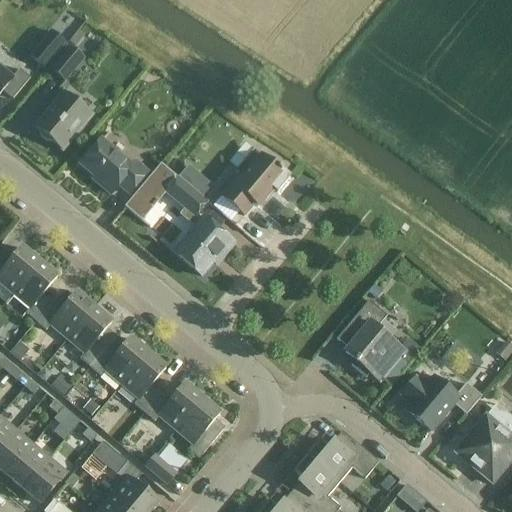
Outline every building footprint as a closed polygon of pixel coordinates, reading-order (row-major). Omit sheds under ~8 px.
[(40,46),(29,59),(44,71),(66,45),(51,32),(40,46)] [(65,83),(83,61),(69,49),(51,71),(65,83)] [(0,69),(0,95),(3,92),(13,101),(30,80),(19,71),(12,79),(0,69)] [(35,128),(62,151),(90,117),(63,95),(35,128)] [(101,142),(80,167),(101,184),(99,186),(111,196),(119,187),(129,196),(147,174),(135,164),(132,168),(101,142)] [(230,187),(221,198),(229,205),(244,218),(254,206),(257,208),(272,191),(276,194),(289,179),(274,166),(262,157),(261,158),(253,151),(235,173),(239,176),(230,187)] [(160,166),(124,209),(141,223),(177,180),(160,166)] [(194,218),(196,215),(206,204),(178,180),(166,195),(185,210),(194,218)] [(202,220),(196,215),(194,218),(185,210),(181,215),(197,227),(173,255),(201,278),(218,257),(221,260),(233,245),(203,220),(202,220)] [(0,262),(0,283),(13,295),(39,265),(21,250),(6,268),(0,262)] [(39,265),(13,295),(30,309),(25,315),(35,324),(51,305),(42,297),(57,279),(39,265)] [(51,305),(35,324),(45,333),(50,326),(67,341),(93,310),(75,295),(60,313),(51,305)] [(349,326),(336,341),(348,351),(345,354),(354,363),(351,367),(366,380),(370,375),(379,383),(382,380),(390,387),(406,369),(421,351),(408,340),(397,353),(387,345),(390,342),(376,331),(386,318),(368,303),(349,326)] [(93,310),(67,341),(84,355),(79,361),(89,370),(114,340),(105,333),(111,325),(93,310)] [(1,347),(10,354),(17,345),(8,338),(1,347)] [(114,340),(89,370),(99,378),(105,372),(122,386),(147,356),(129,341),(123,348),(114,340)] [(511,348),(506,343),(495,356),(505,365),(511,356),(511,348)] [(10,355),(21,364),(25,358),(25,350),(19,345),(10,355)] [(147,356),(122,386),(139,400),(133,407),(144,415),(159,396),(150,389),(165,371),(147,356)] [(15,382),(24,389),(30,382),(21,375),(15,382)] [(73,387),(60,377),(51,388),(64,398),(73,387)] [(414,380),(413,381),(400,396),(411,406),(405,413),(430,434),(453,406),(466,417),(478,402),(481,398),(465,385),(456,396),(434,378),(425,389),(414,380)] [(30,382),(24,389),(33,397),(39,390),(30,382)] [(159,396),(144,415),(154,423),(159,417),(176,432),(202,401),(184,386),(169,404),(159,396)] [(202,401),(176,432),(193,446),(188,452),(198,461),(223,432),(213,424),(219,416),(202,401)] [(48,409),(57,417),(63,410),(54,402),(48,409)] [(83,411),(91,418),(99,409),(90,402),(83,411)] [(496,406),(471,435),(458,450),(460,452),(457,455),(470,465),(472,462),(481,470),(477,474),(491,486),(511,461),(511,419),(505,413),(496,406)] [(63,410),(57,417),(66,424),(71,417),(63,410)] [(0,451),(16,433),(0,420),(0,451)] [(90,445),(96,438),(87,431),(81,437),(90,445)] [(16,433),(0,451),(0,472),(6,478),(32,447),(16,433)] [(306,457),(339,484),(351,470),(365,481),(378,464),(342,434),(329,449),(320,441),(306,457)] [(92,456),(116,477),(127,464),(102,444),(92,456)] [(6,478),(23,492),(49,461),(32,447),(6,478)] [(302,480),(290,495),(310,511),(338,511),(340,510),(327,499),(339,484),(306,457),(293,473),(302,480)] [(145,469),(167,487),(176,476),(154,458),(145,469)] [(66,475),(49,461),(23,492),(40,506),(66,475)] [(71,491),(78,482),(71,477),(64,485),(71,491)] [(389,496),(397,486),(388,478),(380,488),(389,496)] [(111,497),(129,511),(150,511),(157,505),(126,479),(111,497)] [(310,511),(290,495),(278,510),(269,502),(260,511),(310,511)] [(129,511),(111,497),(98,511),(129,511)] [(67,511),(54,501),(44,511),(67,511)]
